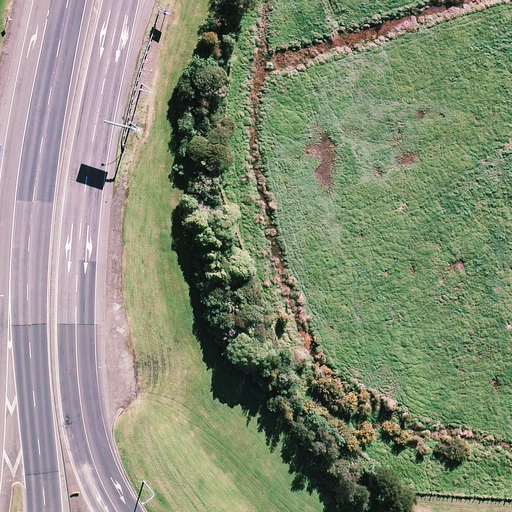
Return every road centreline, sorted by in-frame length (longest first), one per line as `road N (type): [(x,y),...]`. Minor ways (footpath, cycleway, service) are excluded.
road 1 (trunk): [(121,0),(88,162),(75,307),(84,431),(117,511)]
road 2 (trunk): [(45,511),(30,299),(34,182)]
road 3 (trunk): [(0,379),(14,246),(34,182)]
road 4 (trunk): [(34,182),(68,0)]
